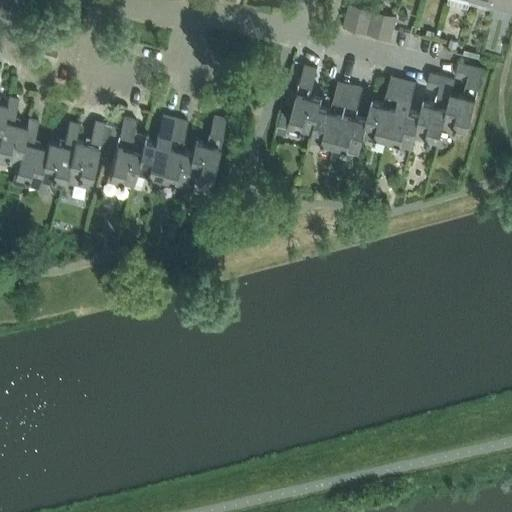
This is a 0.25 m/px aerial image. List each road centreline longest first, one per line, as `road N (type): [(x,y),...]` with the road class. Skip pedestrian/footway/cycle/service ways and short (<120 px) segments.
road 1 (residential): [(296,34),(230,16),(171,15),(105,0)]
road 2 (residential): [(419,66),(296,34)]
